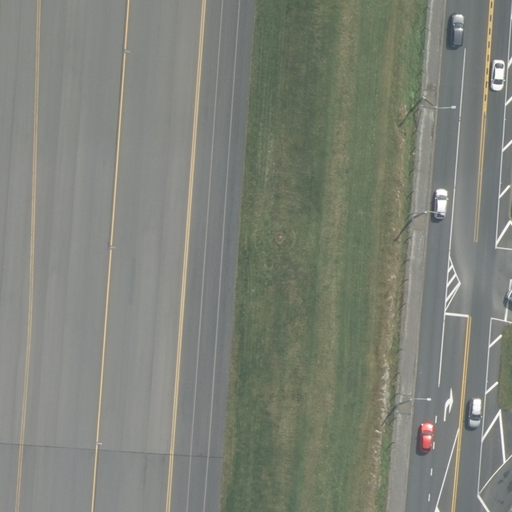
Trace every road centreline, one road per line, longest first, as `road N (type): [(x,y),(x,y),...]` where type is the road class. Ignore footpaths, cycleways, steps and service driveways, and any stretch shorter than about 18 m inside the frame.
road 1 (trunk): [(473,277),(493,0)]
road 2 (trunk): [(473,277),(452,511)]
